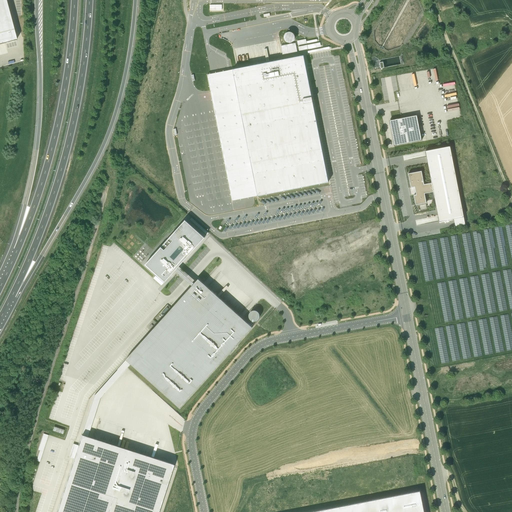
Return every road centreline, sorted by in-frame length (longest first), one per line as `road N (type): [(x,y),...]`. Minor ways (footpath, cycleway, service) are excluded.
road 1 (unclassified): [(406,315),(269,341),(247,355),(189,435),(203,511)]
road 2 (unclassified): [(15,511),(33,420),(107,185)]
road 3 (trunk): [(12,296),(105,144),(121,97),(135,0)]
road 4 (trunk): [(12,296),(64,159),(89,0)]
road 5 (trunk): [(74,0),(58,119),(16,250)]
road 6 (trunk): [(37,0),(38,133),(16,250)]
road 7 (tertiary): [(406,315),(362,86)]
road 8 (track): [(511,201),(431,0)]
road 9 (tertiary): [(443,511),(406,315)]
road 10 (track): [(431,449),(255,481)]
